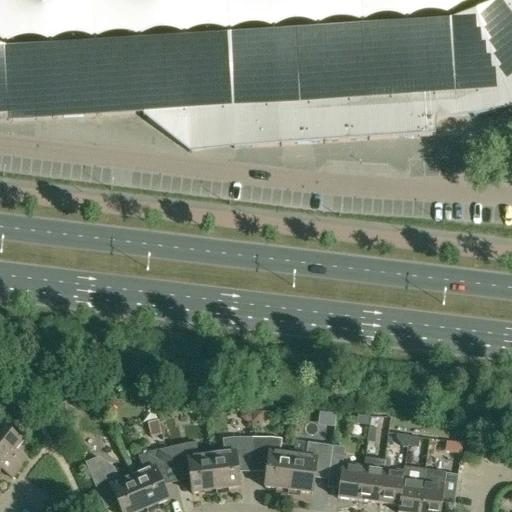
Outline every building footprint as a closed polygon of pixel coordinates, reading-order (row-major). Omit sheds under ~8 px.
[(511,0),(0,0),(0,120),(11,122),(144,114),(144,117),(191,151),(229,146),(231,149),(348,142),(434,136),(435,120),(467,113),(473,116),(495,111),(498,107),(502,105),(507,103),(511,102),(511,101),(511,0)] [(252,422),(252,410),(251,408),(240,409),(241,418),(245,422),(252,422)] [(252,411),(252,419),(253,422),(260,422),(262,419),(264,417),(264,411),(252,411)] [(160,420),(158,421),(148,423),(149,427),(147,428),(149,437),(166,433),(163,423),(161,424),(160,420)] [(23,443),(0,424),(0,457),(18,472),(26,461),(15,452),(23,443)] [(375,438),(376,427),(369,426),(367,437),(375,438)] [(408,437),(401,436),(395,436),(394,440),(403,449),(407,450),(408,437)] [(223,440),(224,454),(210,456),(215,492),(240,489),(237,473),(252,473),(252,439),(234,439),(223,440)] [(264,489),(288,492),(293,456),(280,454),(281,440),(270,439),(252,439),(252,473),(266,473),(264,489)] [(428,449),(429,440),(418,439),(417,447),(428,449)] [(176,483),(190,479),(192,495),(215,492),(210,456),(198,458),(196,443),(183,445),(167,449),(176,483)] [(307,444),(305,458),(293,456),(288,492),(312,495),(314,479),(328,481),(330,464),(332,452),(332,447),(307,444)] [(162,487),(176,483),(167,449),(148,453),(138,458),(144,472),(132,477),(147,511),(168,502),(162,487)] [(343,453),(332,452),(330,464),(341,465),(343,453)] [(0,457),(0,471),(1,470),(12,479),(18,472),(0,457)] [(105,511),(106,510),(118,505),(120,511),(143,511),(147,511),(132,477),(120,482),(114,469),(99,458),(85,463),(105,511)] [(384,461),(383,470),(378,505),(399,507),(403,480),(404,473),(390,471),(391,462),(384,461)] [(337,499),(358,502),(362,467),(342,465),(337,499)] [(358,502),(378,505),(383,470),(362,467),(358,502)] [(405,473),(404,473),(403,480),(399,507),(397,511),(419,511),(424,471),(405,469),(405,473)] [(458,476),(445,474),(424,471),(419,511),(440,511),(442,504),(454,505),(458,476)]
